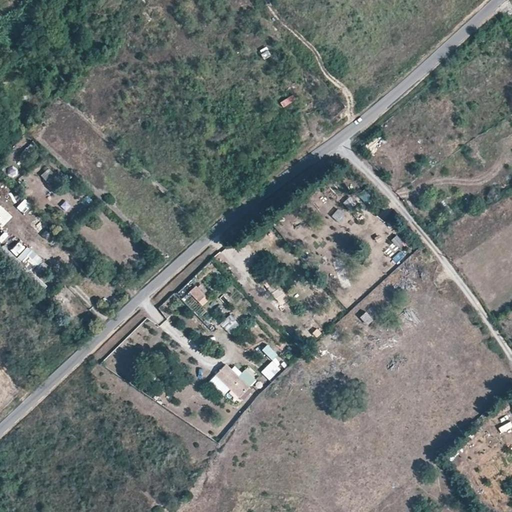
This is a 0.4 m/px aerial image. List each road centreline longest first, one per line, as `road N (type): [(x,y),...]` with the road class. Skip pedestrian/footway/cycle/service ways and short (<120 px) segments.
road 1 (tertiary): [(0,430),(175,264),(373,111),(496,0)]
road 2 (track): [(511,359),(401,210),(333,141)]
